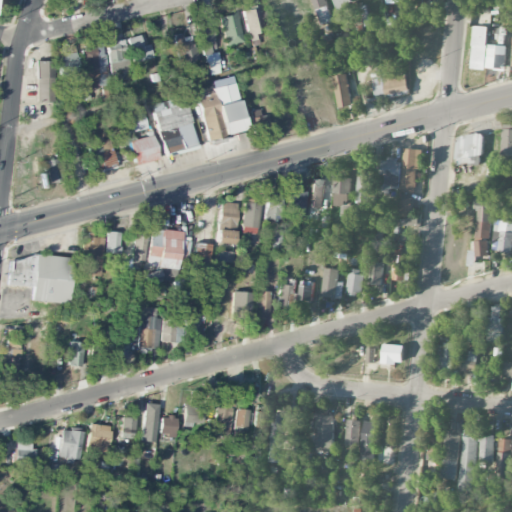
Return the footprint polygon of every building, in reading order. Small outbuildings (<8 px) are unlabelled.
[(313,0),(320,26),(332,22),(326,0),(313,0)] [(360,7),(365,26),(372,24),(366,5),(360,7)] [(242,9),(247,35),(261,32),(256,6),(242,9)] [(405,24),(404,11),(396,11),(396,24),(405,24)] [(218,17),(226,46),(241,42),(234,12),(218,17)] [(194,25),(198,45),(214,42),(210,22),(194,25)] [(473,26),(471,69),(485,69),(487,27),(473,26)] [(142,46),(138,34),(125,38),(133,62),(153,57),(149,44),(142,46)] [(192,34),(175,36),(177,62),(194,60),(192,34)] [(109,42),(110,50),(108,51),(112,71),(128,67),(122,39),(109,42)] [(94,47),(81,49),(85,88),(97,87),(96,75),(105,74),(102,40),(94,41),(94,47)] [(215,51),(214,44),(199,45),(200,53),(215,51)] [(505,70),(506,46),(488,45),(487,69),(505,70)] [(56,55),(59,81),(77,79),(74,53),(56,55)] [(52,60),(35,60),(35,102),(52,102),(52,60)] [(352,105),(347,74),(334,76),(338,107),(352,105)] [(373,78),(375,97),(409,93),(407,74),(373,78)] [(212,87),(224,135),(245,130),(233,82),(212,87)] [(195,95),(206,141),(223,137),(212,91),(195,95)] [(184,96),(151,103),(162,156),(195,149),(184,96)] [(259,116),(258,109),(250,111),(252,125),(268,123),(267,114),(259,116)] [(130,132),(145,126),(140,113),(125,119),(130,132)] [(501,155),(511,155),(511,124),(502,124),(501,155)] [(456,163),(481,165),(483,136),(458,134),(456,163)] [(135,164),(158,158),(152,135),(129,141),(135,164)] [(96,170),(117,163),(108,137),(86,145),(96,170)] [(420,149),(403,148),(402,192),(416,193),(417,169),(419,170),(420,149)] [(61,182),(59,158),(40,160),(42,183),(61,182)] [(400,186),(402,160),(383,159),(381,185),(400,186)] [(357,206),(369,206),(370,172),(358,171),(357,206)] [(312,180),(309,207),(322,209),(323,201),(333,201),(333,205),(349,206),(352,178),(335,176),(334,182),(312,180)] [(304,191),(287,190),(286,209),(303,210),(304,191)] [(280,218),(281,195),(265,195),(265,218),(280,218)] [(476,257),(490,257),(492,197),(477,197),(476,257)] [(400,201),(400,216),(413,216),(412,200),(400,201)] [(237,204),(220,201),(217,224),(233,226),(237,204)] [(240,233),(256,234),(257,203),(242,202),(240,233)] [(406,219),(408,226),(421,222),(419,215),(406,219)] [(511,252),(511,220),(495,220),(494,240),(499,241),(499,252),(511,252)] [(131,260),(144,260),(145,226),(133,225),(131,260)] [(177,268),(178,252),(186,253),(186,241),(180,241),(181,231),(150,229),(146,266),(177,268)] [(232,244),(234,231),(216,229),(215,242),(232,244)] [(118,253),(119,232),(105,231),(105,253),(118,253)] [(100,237),(79,236),(79,275),(99,275),(100,237)] [(349,241),(335,240),(334,258),(348,258),(349,241)] [(194,259),(209,259),(209,244),(194,243),(194,259)] [(217,262),(234,262),(234,251),(218,250),(217,262)] [(31,286),(30,301),(68,303),(70,258),(8,254),(6,285),(31,286)] [(407,255),(393,255),(392,280),(407,281),(407,255)] [(370,285),(382,285),(383,263),(370,262),(370,285)] [(338,282),(339,269),(324,268),(323,297),(342,298),(343,282),(338,282)] [(361,293),(364,271),(350,268),(347,291),(361,293)] [(142,274),(145,285),(160,281),(158,270),(142,274)] [(314,282),(301,282),(301,300),(313,301),(314,282)] [(276,307),(290,308),(290,294),(295,294),(295,285),(277,284),(276,307)] [(267,313),(267,290),(255,290),(255,313),(267,313)] [(251,292),(231,291),(231,316),(250,317),(251,292)] [(160,317),(155,317),(156,308),(141,306),(137,344),(157,346),(160,317)] [(487,341),(501,342),(503,307),(489,307),(487,341)] [(184,334),(197,335),(199,309),(186,308),(184,334)] [(175,319),(161,318),(160,342),(181,343),(182,326),(175,326),(175,319)] [(114,360),(113,331),(92,331),(92,360),(114,360)] [(443,339),(455,339),(456,331),(443,331),(443,339)] [(84,343),(70,340),(66,364),(81,367),(84,343)] [(383,363),(403,364),(404,345),(383,344),(383,363)] [(437,371),(453,372),(454,345),(438,344),(437,371)] [(367,363),(375,363),(376,348),(367,348),(367,363)] [(469,360),(461,360),(461,372),(477,373),(478,351),(469,351),(469,360)] [(16,384),(17,357),(0,356),(0,370),(5,371),(4,383),(16,384)] [(503,375),(511,376),(511,362),(505,361),(503,375)] [(140,441),(154,442),(156,403),(142,403),(140,441)] [(182,427),(191,427),(191,423),(200,423),(201,406),(183,405),(182,427)] [(230,407),(214,407),(213,430),(222,431),(222,434),(229,435),(230,407)] [(248,430),(249,409),(234,409),(233,430),(248,430)] [(267,411),(254,410),(253,432),(266,433),(267,411)] [(294,450),(295,413),(271,413),(271,463),(283,463),(283,449),(294,450)] [(333,451),(334,415),(318,415),(317,451),(333,451)] [(158,435),(174,435),(175,416),(158,416),(158,435)] [(133,417),(120,417),(120,436),(126,436),(126,432),(133,433),(133,417)] [(346,445),(360,446),(361,421),(347,420),(346,445)] [(377,422),(363,422),(361,467),(375,467),(377,422)] [(86,443),(99,444),(98,453),(107,454),(109,431),(98,430),(99,425),(88,424),(86,443)] [(57,459),(79,461),(81,431),(60,429),(57,459)] [(478,430),(463,429),(460,490),(474,491),(478,430)] [(429,459),(441,459),(442,430),(430,430),(429,459)] [(443,479),(458,479),(459,434),(444,434),(443,479)] [(493,463),(494,435),(481,435),(480,462),(493,463)] [(511,484),(511,447),(511,439),(498,439),(497,483),(511,484)] [(38,465),(38,458),(32,457),(32,442),(14,442),(14,464),(38,465)]
